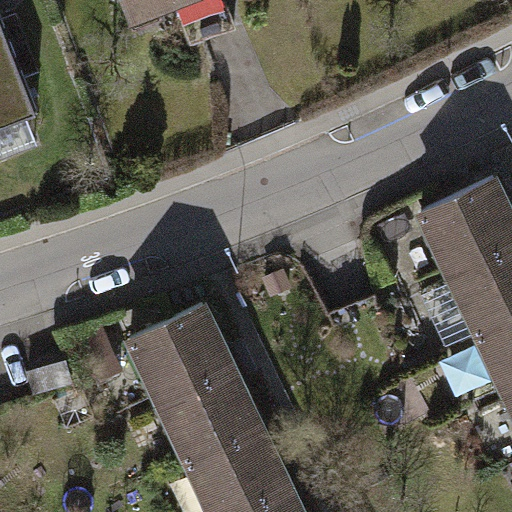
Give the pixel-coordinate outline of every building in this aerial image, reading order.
[(122,0),(128,15),(168,0),(174,0),(190,40),(228,25),(218,0),(122,0)] [(0,122),(34,110),(0,16),(0,122)] [(420,206),(450,270),(511,240),(511,217),(491,173),(420,206)] [(511,312),(511,240),(450,270),(478,329),(511,312)] [(130,334),(158,395),(230,362),(202,301),(130,334)] [(511,312),(478,329),(507,390),(511,387),(511,312)] [(62,357),(25,367),(32,390),(68,380),(62,357)] [(259,423),(230,362),(158,395),(187,456),(259,423)] [(187,456),(212,511),(222,511),(286,483),(259,423),(187,456)] [(222,511),(299,511),(286,483),(222,511)]
